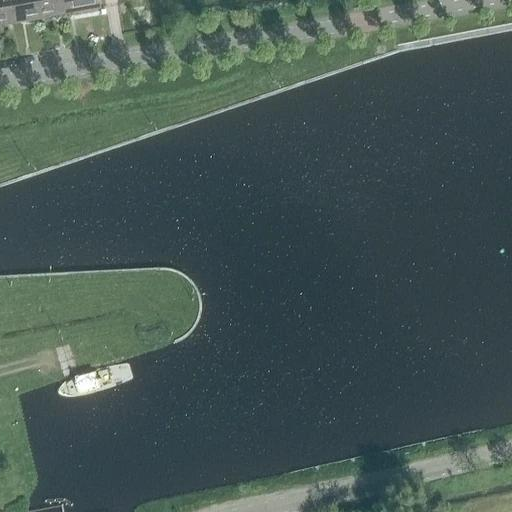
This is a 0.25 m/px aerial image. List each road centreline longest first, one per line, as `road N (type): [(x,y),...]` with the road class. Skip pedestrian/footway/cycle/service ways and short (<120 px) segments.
road 1 (tertiary): [(0,81),(471,0)]
road 2 (tertiary): [(261,511),(511,451)]
